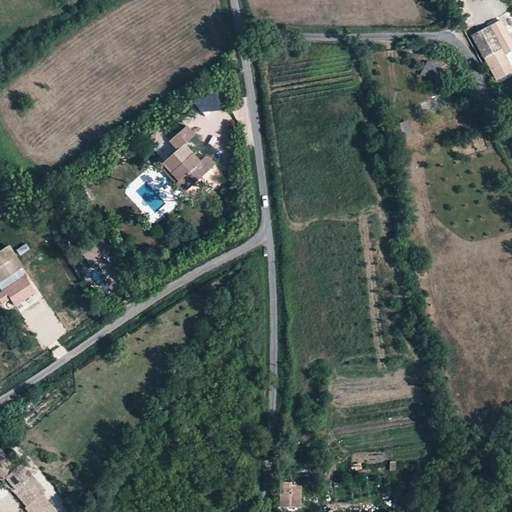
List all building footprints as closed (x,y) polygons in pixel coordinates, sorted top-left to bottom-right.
[(453,0),(460,15),(468,12),(463,0),(453,0)] [(472,35),(497,80),(511,72),(511,64),(506,54),(511,51),(511,39),(501,19),(485,28),(472,35)] [(420,75),(434,81),(440,67),(426,61),(420,75)] [(214,92),(196,104),(201,113),(226,110),(214,92)] [(400,141),(413,138),(409,121),(397,123),(400,141)] [(188,124),(169,140),(177,148),(168,157),(177,166),(173,171),(179,178),(176,181),(185,191),(217,163),(209,154),(201,161),(200,162),(193,154),(194,152),(185,142),(195,133),(188,124)] [(221,151),(227,150),(226,134),(219,135),(221,151)] [(116,148),(106,155),(112,163),(122,156),(116,148)] [(168,157),(160,163),(176,181),(179,178),(173,171),(177,166),(168,157)] [(17,205),(21,210),(27,206),(22,201),(17,205)] [(0,202),(0,218),(9,211),(1,202),(0,202)] [(103,226),(78,242),(91,263),(104,254),(116,246),(103,226)] [(24,267),(10,245),(0,251),(0,282),(20,269),(24,267)] [(25,276),(20,269),(0,282),(0,287),(2,291),(25,276)] [(2,291),(0,291),(0,305),(11,298),(16,306),(36,293),(25,276),(2,291)] [(0,488),(9,479),(11,479),(10,481),(10,483),(11,485),(13,486),(15,486),(17,485),(19,484),(21,486),(27,492),(22,498),(28,505),(44,490),(22,464),(18,466),(0,448),(0,488)] [(349,472),(362,472),(362,463),(349,464),(349,472)] [(21,486),(15,491),(22,498),(27,492),(21,486)] [(29,509),(32,511),(60,511),(43,495),(29,509)] [(283,495),(281,511),(295,510),(296,495),(283,495)]
